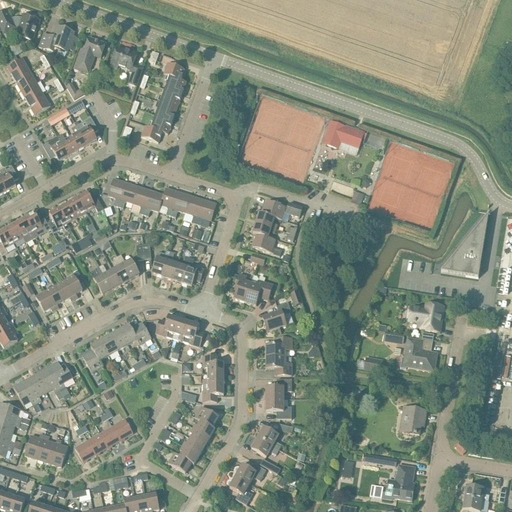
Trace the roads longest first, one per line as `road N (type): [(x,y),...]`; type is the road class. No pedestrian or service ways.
road 1 (residential): [(511,206),(491,194),(456,144),(212,57)]
road 2 (residential): [(0,377),(128,306),(159,301),(201,311)]
road 3 (residential): [(201,311),(242,334),(243,407),(198,496)]
road 4 (residential): [(201,311),(233,198),(171,174)]
road 5 (residential): [(212,57),(50,0)]
road 6 (residential): [(198,496),(142,465),(174,397),(174,375)]
road 7 (residential): [(439,462),(467,333),(482,326)]
road 8 (residential): [(111,157),(0,214)]
road 9 (residential): [(171,174),(212,57)]
